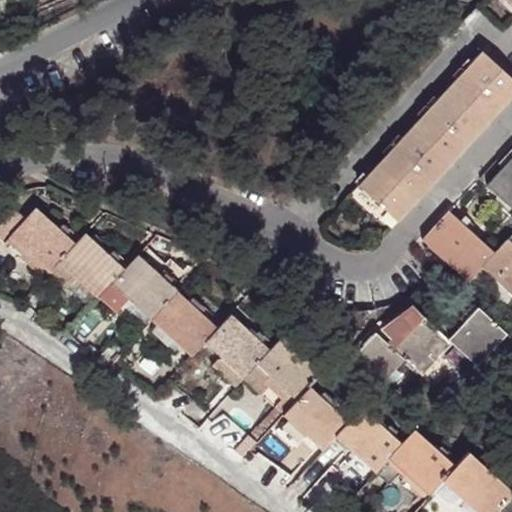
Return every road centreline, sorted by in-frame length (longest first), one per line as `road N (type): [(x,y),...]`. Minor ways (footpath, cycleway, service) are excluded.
road 1 (residential): [(0,171),(44,157),(110,155),(142,164),(324,260),(377,266),(511,127)]
road 2 (residential): [(0,308),(285,511)]
road 3 (residential): [(138,0),(0,68)]
